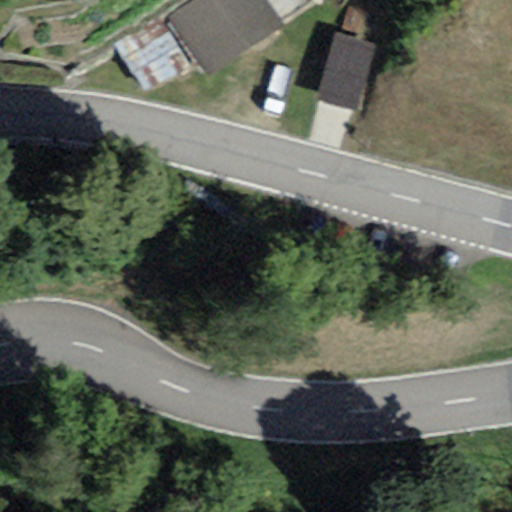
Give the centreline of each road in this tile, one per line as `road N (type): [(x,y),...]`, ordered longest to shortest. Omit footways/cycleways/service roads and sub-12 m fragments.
road 1 (tertiary): [(0,112),(197,140),(511,226)]
road 2 (tertiary): [(511,394),(352,412),(274,411),(183,391),(85,345),(0,342)]
